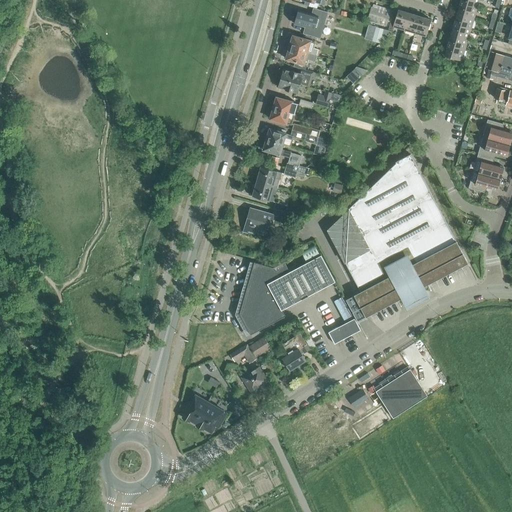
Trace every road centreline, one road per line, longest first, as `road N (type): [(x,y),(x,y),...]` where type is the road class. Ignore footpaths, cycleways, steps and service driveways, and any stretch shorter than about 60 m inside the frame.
road 1 (secondary): [(138,437),(261,0)]
road 2 (unclassified): [(264,420),(438,309),(495,293)]
road 3 (residential): [(499,222),(471,213),(457,197),(412,106),(445,0)]
road 4 (unclassified): [(157,467),(187,469),(264,420)]
